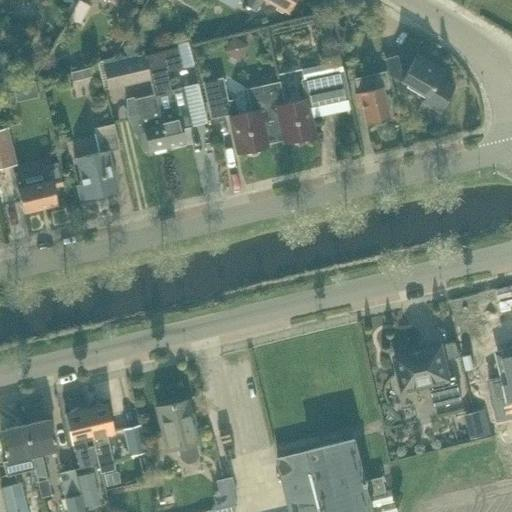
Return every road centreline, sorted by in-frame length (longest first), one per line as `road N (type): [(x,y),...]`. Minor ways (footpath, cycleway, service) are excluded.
road 1 (unclassified): [(0,272),(511,148)]
road 2 (unclassified): [(0,377),(511,254)]
road 3 (unclassified): [(511,83),(477,43),(406,0)]
